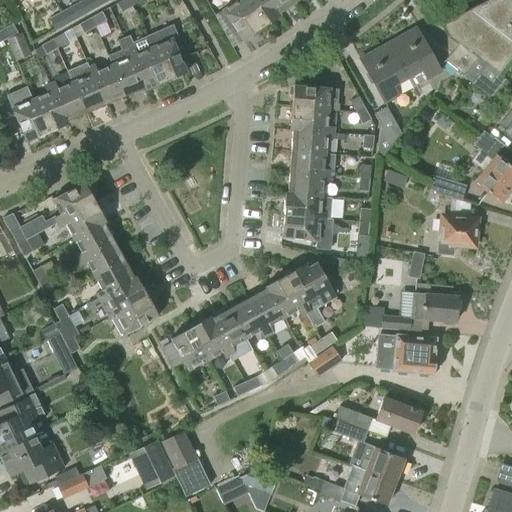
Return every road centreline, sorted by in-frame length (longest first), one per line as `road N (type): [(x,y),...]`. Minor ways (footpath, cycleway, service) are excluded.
road 1 (residential): [(119,132),(182,252),(204,263),(232,239),(243,114),(231,81)]
road 2 (tertiary): [(449,511),(511,304)]
road 3 (residential): [(231,81),(352,0)]
road 4 (residential): [(0,186),(119,132)]
road 5 (residential): [(119,132),(231,81)]
